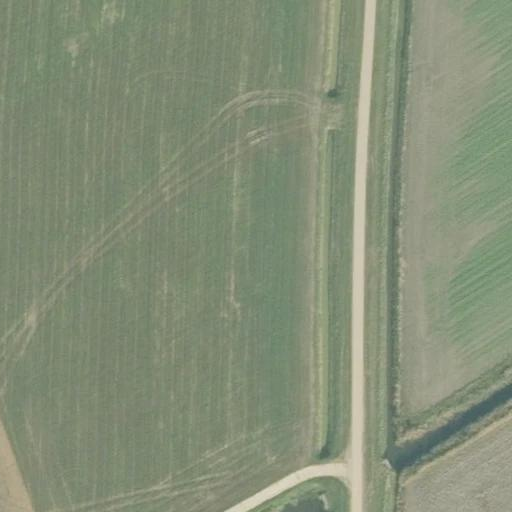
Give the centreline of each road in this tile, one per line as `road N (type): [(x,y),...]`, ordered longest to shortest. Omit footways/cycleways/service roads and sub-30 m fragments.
road 1 (unclassified): [(356,511),(357,218),(369,0)]
road 2 (track): [(233,511),(304,473),(356,469)]
